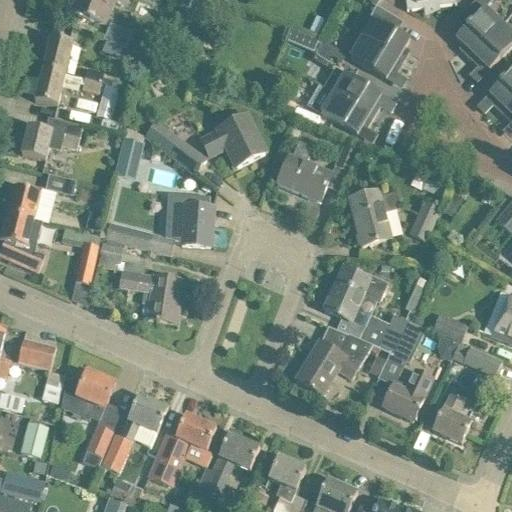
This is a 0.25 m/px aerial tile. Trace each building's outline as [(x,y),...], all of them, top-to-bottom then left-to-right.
[(94,24),(95,23),(104,27),(114,0),(81,0),(76,14),(73,12),(73,14),(90,21),(90,22),(94,24)] [(160,0),(188,11),(192,0),(160,0)] [(405,0),(407,13),(424,11),(424,6),(439,4),(440,9),(456,7),(455,0),(405,0)] [(463,48),(459,52),(469,62),(502,27),(485,11),(494,0),(478,0),(458,21),(467,30),(456,41),(463,48)] [(362,41),(403,66),(410,54),(405,51),(410,42),(394,32),(400,22),(376,9),(370,20),(373,22),(362,41)] [(469,62),(478,71),(483,67),(490,73),(511,50),(511,36),(502,27),(469,62)] [(51,41),(43,72),(65,78),(73,46),(51,41)] [(397,77),(403,66),(362,41),(350,61),(386,82),(391,74),(397,77)] [(320,50),(335,60),(342,64),(347,57),(324,42),(320,50)] [(328,69),(335,60),(320,50),(313,60),(328,69)] [(43,72),(35,104),(57,110),(65,78),(43,72)] [(87,72),(84,83),(101,87),(103,77),(87,72)] [(502,117),(511,107),(511,73),(489,97),(497,104),(493,108),(502,117)] [(333,97),(375,121),(381,110),(376,107),(381,98),(346,77),(333,97)] [(84,83),(82,94),(98,98),(101,87),(84,83)] [(104,89),(102,113),(117,114),(118,90),(104,89)] [(375,121),(333,97),(321,117),(357,138),(363,130),(368,133),(375,121)] [(282,114),(293,119),(297,111),(285,106),(282,114)] [(511,107),(502,117),(511,127),(511,126),(511,107)] [(22,158),(42,163),(45,163),(48,152),(60,154),(61,150),(76,154),(82,129),(49,120),(45,133),(29,129),(22,158)] [(203,146),(204,148),(210,159),(228,150),(237,170),(265,156),(247,120),(221,133),(222,136),(203,146)] [(156,126),(145,141),(195,178),(207,163),(156,126)] [(126,143),(120,165),(139,170),(144,147),(126,143)] [(290,160),(286,169),(278,188),(320,205),(332,177),(305,166),(312,151),(299,146),(293,161),(290,160)] [(337,165),(352,171),(360,153),(345,146),(337,165)] [(77,184),(50,178),(46,193),(74,200),(77,184)] [(14,189),(7,217),(42,226),(42,225),(34,223),(42,191),(27,187),(26,192),(14,189)] [(380,195),(369,198),(350,203),(362,250),(393,242),(387,217),(402,213),(398,195),(381,200),(380,195)] [(168,199),(165,243),(181,247),(181,248),(191,249),(211,250),(214,209),(207,209),(208,201),(168,199)] [(442,213),(424,205),(408,237),(425,246),(442,213)] [(511,206),(497,224),(511,237),(511,206)] [(91,214),(87,230),(100,233),(104,217),(91,214)] [(42,226),(7,217),(1,243),(5,245),(0,256),(0,259),(38,276),(44,259),(34,256),(42,226)] [(105,243),(106,243),(124,246),(130,248),(148,254),(152,238),(110,225),(107,234),(104,234),(102,241),(105,242),(105,243)] [(90,289),(100,239),(65,232),(62,247),(84,251),(76,286),(90,289)] [(102,246),(97,270),(115,273),(116,268),(120,268),(120,265),(124,246),(106,243),(105,246),(102,246)] [(130,248),(128,255),(154,261),(156,256),(148,254),(130,248)] [(325,314),(343,322),(353,326),(364,300),(380,307),(389,287),(362,274),(360,279),(343,272),(325,314)] [(122,275),(119,293),(152,298),(148,323),(157,324),(157,325),(160,326),(161,325),(175,327),(181,283),(155,279),(155,280),(122,275)] [(402,312),(413,317),(428,285),(416,280),(402,312)] [(511,347),(511,298),(510,299),(500,295),(484,335),(493,340),(511,347)] [(461,347),(468,330),(439,317),(432,335),(461,347)] [(379,351),(378,353),(391,359),(392,357),(397,359),(410,326),(394,318),(394,319),(389,328),(379,351)] [(389,328),(372,320),(359,342),(373,348),(379,351),(389,328)] [(397,359),(392,357),(391,359),(410,368),(426,333),(410,326),(397,359)] [(352,382),(372,350),(373,348),(359,342),(350,338),(340,357),(338,355),(320,345),(297,383),(311,391),(310,392),(313,394),(314,393),(323,398),(338,373),(352,382)] [(18,366),(51,374),(57,350),(25,342),(18,366)] [(500,366),(470,352),(464,367),(494,380),(500,366)] [(0,381),(6,383),(11,364),(0,361),(0,381)] [(394,390),(384,410),(413,424),(433,382),(414,373),(404,394),(394,390)] [(42,403),(57,407),(65,379),(49,375),(42,403)] [(105,411),(115,387),(88,375),(78,400),(65,394),(61,412),(89,424),(91,420),(99,424),(105,411)] [(0,409),(8,411),(8,413),(21,417),(25,402),(0,396),(0,409)] [(444,410),(441,415),(433,433),(462,447),(472,425),(459,419),(466,403),(452,397),(445,411),(444,410)] [(117,437),(104,469),(118,476),(139,428),(158,436),(169,411),(140,398),(128,423),(129,423),(122,439),(117,437)] [(207,454),(209,450),(217,432),(186,418),(176,441),(168,437),(148,480),(173,491),(185,462),(191,447),(207,454)] [(20,456),(40,461),(48,431),(28,426),(20,456)] [(83,466),(98,472),(114,435),(98,428),(83,466)] [(213,474),(205,471),(198,487),(221,497),(235,467),(250,474),(260,451),(229,438),(213,474)] [(269,482),(280,487),(275,499),(278,501),(273,511),(300,511),(305,502),(295,498),(306,472),(279,460),(269,482)] [(54,467),(50,476),(59,479),(62,470),(54,467)] [(2,494),(40,504),(45,484),(7,475),(2,494)] [(321,498),(314,511),(350,511),(358,495),(318,477),(311,494),(321,498)] [(114,490),(110,499),(125,505),(124,507),(126,508),(135,511),(142,495),(131,490),(128,496),(114,490)] [(6,501),(0,499),(0,511),(28,511),(30,507),(5,501),(6,501)] [(124,507),(107,502),(103,511),(124,511),(126,508),(124,507)]
